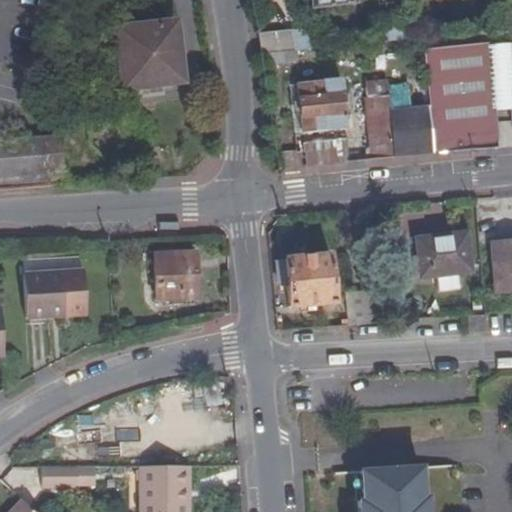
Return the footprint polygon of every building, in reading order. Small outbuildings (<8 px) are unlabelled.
[(354,0),(306,0),(308,9),(354,4),(354,0)] [(175,25),(115,30),(121,90),(181,85),(175,25)] [(411,39),(409,26),(360,31),(361,44),(387,41),(393,41),(411,39)] [(259,32),(263,54),(293,51),(291,29),(259,32)] [(491,136),(482,48),(419,55),(422,107),(425,153),(488,147),(487,136),(491,136)] [(344,78),(297,83),(301,132),(349,127),(344,78)] [(294,132),(301,132),(297,83),(289,84),(294,132)] [(369,159),(425,153),(422,107),(393,109),(391,88),(369,89),(374,152),(369,152),(369,159)] [(349,127),(301,132),(303,150),(275,153),(277,168),(352,160),(349,127)] [(58,137),(0,141),(0,176),(61,172),(58,137)] [(140,162),(152,162),(152,152),(139,153),(140,162)] [(61,172),(0,176),(0,189),(97,183),(96,170),(61,172)] [(467,235),(419,238),(422,278),(470,274),(467,235)] [(511,241),(493,243),(498,294),(511,292),(511,241)] [(192,253),(151,256),(153,300),(194,298),(192,253)] [(337,308),(331,261),(279,266),(281,292),(290,292),(292,312),(337,308)] [(64,269),(25,272),(28,316),(67,312),(87,311),(84,268),(64,269)] [(346,330),(374,328),(370,292),(348,294),(350,322),(346,322),(346,330)] [(484,337),(483,322),(465,323),(466,338),(484,337)] [(54,453),(53,464),(84,464),(84,453),(54,453)] [(136,511),(179,511),(180,491),(185,491),(186,467),(137,467),(136,511)] [(38,487),(74,487),(74,468),(38,468),(38,487)] [(420,471),(358,476),(361,506),(357,506),(357,511),(427,511),(427,501),(423,501),(420,471)] [(27,511),(14,499),(0,511),(27,511)]
